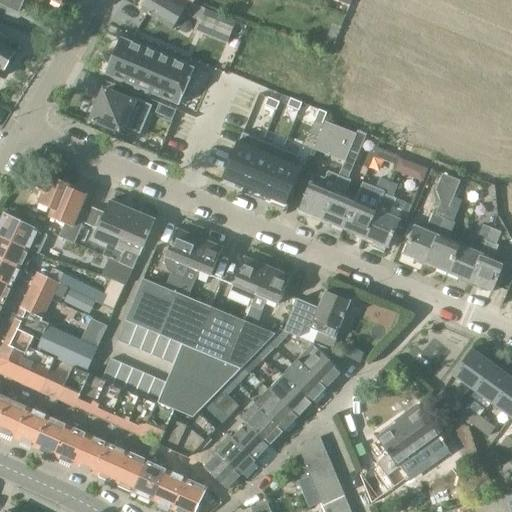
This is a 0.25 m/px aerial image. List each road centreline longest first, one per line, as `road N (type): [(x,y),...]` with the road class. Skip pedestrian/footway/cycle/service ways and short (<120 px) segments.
road 1 (residential): [(511,335),(22,126)]
road 2 (residential): [(22,126),(96,0)]
road 3 (residential): [(221,511),(314,417)]
